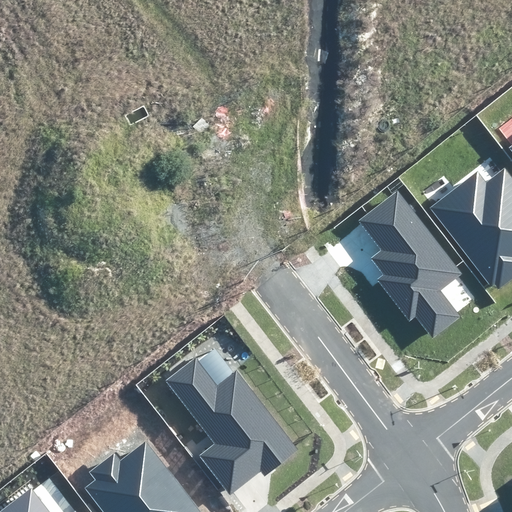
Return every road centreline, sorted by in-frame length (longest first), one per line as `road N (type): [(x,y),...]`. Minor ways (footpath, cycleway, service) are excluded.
road 1 (residential): [(415,464),(271,255)]
road 2 (residential): [(511,384),(415,464)]
